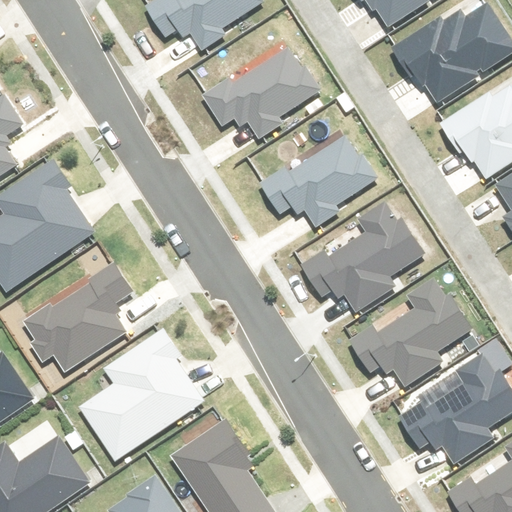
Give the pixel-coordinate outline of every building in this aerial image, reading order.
[(168,46),(189,32),(203,52),(225,38),(221,31),(260,5),(256,0),(166,0),(147,13),(168,46)] [(360,0),(381,31),(428,0),(360,0)] [(445,20),(393,53),(405,70),(409,67),(426,93),(432,90),(442,105),(481,80),(478,75),(511,53),(511,37),(492,6),(470,20),(466,15),(449,26),(445,20)] [(266,138),(283,127),(279,121),(317,96),(293,58),(235,95),(232,90),(215,101),(229,122),(248,110),(266,138)] [(491,96),(439,130),(451,147),(458,143),(475,168),(478,167),(488,182),(511,166),(511,92),(495,103),(491,96)] [(0,139),(19,127),(8,111),(0,116),(0,176),(13,167),(0,146),(0,139)] [(307,197),(315,210),(311,212),(320,226),(337,215),(333,208),(372,183),(349,147),(294,183),(290,176),(272,188),(276,194),(287,210),(307,197)] [(73,190),(57,165),(9,197),(0,202),(0,214),(5,222),(0,225),(0,280),(11,297),(99,240),(68,193),(73,190)] [(511,182),(499,190),(511,209),(511,220),(508,223),(511,229),(511,182)] [(428,264),(397,209),(365,228),(372,240),(334,262),(330,255),(308,268),(327,301),(336,296),(352,324),(399,297),(392,285),(428,264)] [(128,300),(109,272),(28,325),(40,343),(32,348),(45,367),(52,362),(63,378),(126,337),(126,336),(110,312),(128,300)] [(447,355),(474,339),(440,280),(349,334),(377,381),(382,378),(387,386),(397,380),(406,396),(448,371),(446,367),(451,363),(447,355)] [(210,405),(164,336),(110,372),(121,388),(85,412),(120,464),(210,405)] [(397,407),(422,451),(433,444),(443,461),(448,458),(456,473),(503,446),(495,431),(511,421),(511,380),(495,351),(397,407)] [(0,427),(36,404),(4,356),(0,358),(0,427)] [(226,425),(172,460),(206,511),(273,511),(243,466),(250,462),(226,425)] [(56,511),(94,488),(63,443),(23,469),(10,450),(0,457),(0,511),(56,511)] [(511,511),(511,446),(441,489),(454,511),(511,511)] [(179,511),(159,480),(111,511),(179,511)]
